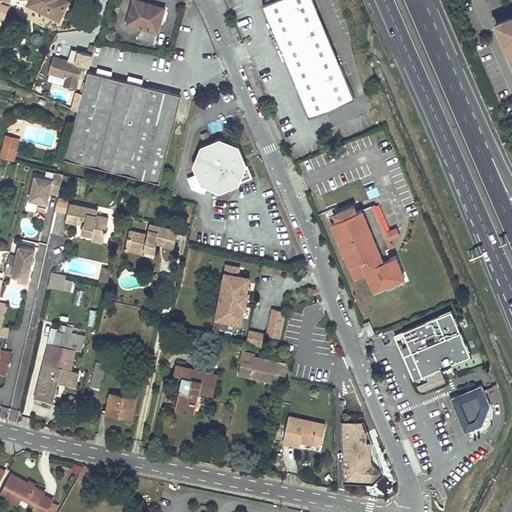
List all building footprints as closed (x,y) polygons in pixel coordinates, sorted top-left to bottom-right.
[(0,0),(0,14),(6,16),(11,0),(0,0)] [(29,0),(28,3),(59,18),(68,0),(29,0)] [(145,1),(139,0),(133,0),(127,23),(142,27),(139,37),(155,42),(161,21),(155,20),(159,6),(144,2),(145,1)] [(309,117),(355,99),(314,0),(280,0),(264,7),(271,23),(268,24),(270,29),(273,28),(295,82),(309,117)] [(511,5),(493,14),(511,58),(511,5)] [(165,8),(159,6),(155,20),(161,21),(165,8)] [(81,28),(84,21),(75,17),(72,24),(81,28)] [(82,64),(86,53),(76,50),(73,62),(82,64)] [(77,87),(83,65),(82,64),(73,62),(72,62),(72,63),(69,63),(69,61),(54,57),(48,79),(77,87)] [(100,67),(98,74),(112,77),(114,71),(100,67)] [(67,157),(159,181),(181,95),(143,85),(129,82),(112,77),(98,74),(89,72),(67,157)] [(131,75),(129,82),(143,85),(144,79),(131,75)] [(339,113),(348,109),(346,103),(336,107),(339,113)] [(11,140),(9,148),(16,149),(19,137),(7,134),(6,139),(11,140)] [(220,138),(201,146),(194,166),(202,184),(220,192),(252,177),(239,146),(220,138)] [(60,192),(65,172),(56,170),(54,178),(37,173),(31,197),(40,199),(38,207),(47,209),(52,190),(60,192)] [(56,210),(68,213),(71,202),(71,201),(59,198),(56,210)] [(94,234),(105,237),(109,217),(97,214),(99,209),(71,202),(68,213),(67,219),(78,222),(79,217),(85,219),(84,223),(82,231),(94,234)] [(382,234),(370,207),(356,213),(350,216),(347,210),(337,214),(334,208),(327,211),(334,227),(356,279),(367,275),(374,292),(403,279),(394,257),(389,259),(384,261),(383,257),(387,255),(385,251),(388,249),(385,242),(382,234)] [(356,213),(353,207),(347,210),(350,216),(356,213)] [(163,243),(175,246),(178,229),(150,223),(148,233),(130,229),(127,244),(144,248),(155,250),(157,242),(158,237),(164,238),(163,243)] [(395,229),(382,234),(385,242),(398,236),(396,233),(395,229)] [(28,281),(36,248),(20,244),(17,254),(10,253),(5,272),(19,275),(19,278),(28,281)] [(144,248),(127,244),(126,248),(144,253),(144,248)] [(109,279),(112,267),(104,266),(100,281),(103,281),(103,278),(109,279)] [(227,266),(215,327),(229,330),(230,322),(241,324),(244,309),(238,308),(242,292),(248,293),(251,279),(239,276),(241,269),(227,266)] [(63,288),(66,273),(52,270),(48,285),(63,288)] [(246,309),(249,293),(248,293),(242,292),(238,308),(244,309),(246,309)] [(452,310),(394,334),(414,379),(471,355),(452,310)] [(268,335),(281,338),(286,316),(273,313),(268,335)] [(375,333),(370,320),(363,323),(369,336),(375,333)] [(62,345),(66,330),(67,325),(54,322),(44,363),(53,365),(55,360),(58,361),(62,345)] [(35,396),(53,401),(58,381),(74,385),(77,373),(71,371),(76,348),(82,349),(85,335),(71,331),(72,327),(67,325),(66,330),(62,345),(58,361),(55,360),(53,365),(44,363),(35,396)] [(265,334),(251,330),(248,344),(262,347),(265,334)] [(1,346),(0,346),(0,371),(8,373),(12,353),(0,350),(1,346)] [(255,354),(243,352),(241,361),(243,361),(253,363),(254,356),(255,354)] [(282,362),(254,356),(253,363),(243,361),(240,375),(260,379),(277,383),(279,374),(282,362)] [(91,385),(99,387),(103,372),(105,373),(107,363),(97,360),(91,385)] [(289,364),(282,362),(279,374),(287,375),(289,364)] [(200,391),(214,394),(218,373),(203,370),(202,380),(190,377),(191,368),(176,364),(174,374),(183,376),(178,400),(197,404),(200,391)] [(203,370),(191,368),(190,377),(202,380),(203,370)] [(482,383),(450,397),(465,432),(482,425),(491,404),(482,383)] [(107,412),(132,418),(136,398),(111,393),(107,412)] [(197,404),(178,400),(176,408),(196,413),(197,404)] [(325,423),(289,416),(283,441),(300,445),(301,441),(320,445),(325,423)] [(343,421),(345,480),(378,482),(387,473),(377,462),(371,461),(370,431),(366,431),(365,420),(343,421)] [(28,483),(12,474),(1,494),(19,504),(24,494),(38,502),(34,508),(42,511),(45,511),(52,499),(43,494),(44,492),(33,486),(28,483)]
